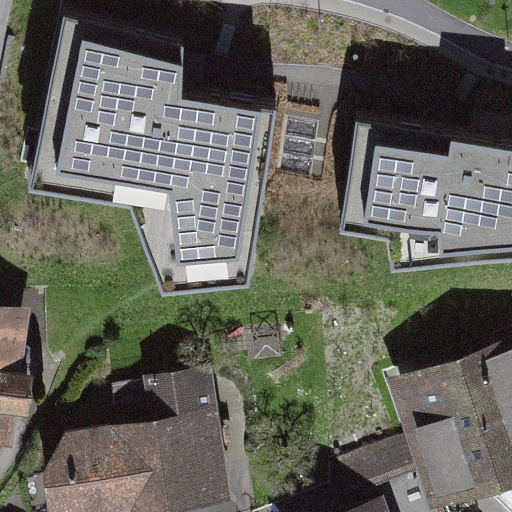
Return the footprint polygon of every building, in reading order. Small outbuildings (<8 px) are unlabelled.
[(257,234),(283,66),(167,47),(166,11),(116,0),(67,0),(32,129),(136,149),(157,235),(257,234)] [(511,105),(398,97),(384,188),(435,189),(450,233),(511,235),(511,105)] [(34,314),(0,312),(0,440),(22,443),(34,314)] [(511,333),(394,370),(432,498),(511,472),(511,333)] [(166,415),(46,437),(57,511),(215,511),(245,506),(218,376),(160,388),(166,415)] [(375,511),(370,496),(323,511),(375,511)]
